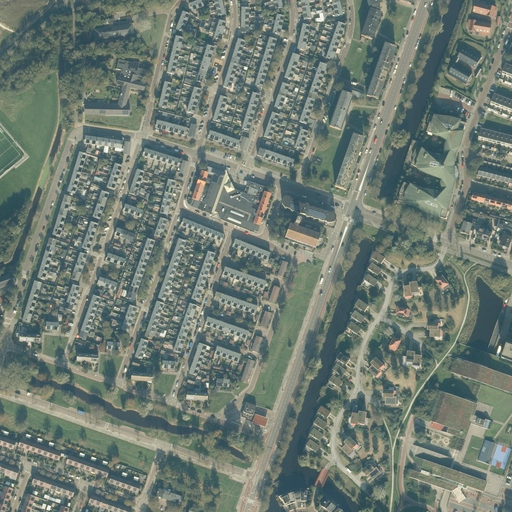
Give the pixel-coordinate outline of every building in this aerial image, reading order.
[(198,9),(204,7),(201,0),(200,0),(195,2),(198,9)] [(367,18),(378,22),(381,14),(378,13),(379,10),(377,4),(380,3),(379,0),(367,0),(369,7),(371,6),(372,9),(372,10),(370,10),(367,18)] [(192,11),(198,9),(195,2),(189,4),(192,11)] [(480,14),(483,4),(479,3),(476,2),(473,12),(480,14)] [(487,16),(489,6),(483,4),(480,14),(487,16)] [(493,18),(494,14),(496,7),(489,6),(487,16),(493,18)] [(187,20),(190,14),(183,12),(181,18),(187,20)] [(304,20),(311,19),(310,15),(316,14),(316,12),(312,12),(310,12),(303,14),(304,20)] [(185,26),(187,20),(181,18),(178,23),(185,26)] [(372,40),(378,22),(367,18),(361,36),(372,40)] [(224,29),(226,22),(219,20),(217,26),(224,29)] [(476,32),(478,22),(471,20),(470,24),(469,31),(476,32)] [(343,31),(345,25),(338,22),(336,28),(343,31)] [(483,33),(485,23),(478,22),(476,32),(483,33)] [(183,32),(185,26),(178,23),(176,29),(183,32)] [(490,34),(491,24),(485,23),(483,33),(486,34),(490,34)] [(134,34),(133,32),(132,24),(95,30),(96,40),(134,34)] [(222,35),(224,29),(217,26),(215,32),(222,35)] [(343,31),(336,28),(335,30),(333,29),(332,33),(341,37),(343,31)] [(221,41),(222,35),(215,32),(214,38),(221,41)] [(341,37),(332,33),(330,37),(330,39),(332,40),(339,42),(341,37)] [(275,46),(276,40),(269,37),(268,44),(275,46)] [(243,47),(245,41),(238,39),(236,45),(243,47)] [(337,48),(339,42),(332,40),(330,46),(337,48)] [(273,52),(275,46),(268,44),(266,50),(273,52)] [(389,65),(395,48),(385,44),(379,61),(389,65)] [(206,49),(193,45),(193,47),(200,49),(200,50),(203,51),(205,51),(212,54),(214,47),(207,45),(206,49)] [(241,53),(243,47),(236,45),(234,51),(241,53)] [(335,54),(337,48),(330,46),(329,50),(328,52),(335,54)] [(463,61),(469,52),(467,51),(462,49),(457,58),(459,59),(463,61)] [(271,58),(273,52),(266,50),(264,56),(271,58)] [(211,60),(212,54),(205,51),(204,57),(211,60)] [(239,59),(241,53),(234,51),(232,57),(239,59)] [(333,60),(335,54),(328,52),(326,58),(333,60)] [(469,65),(475,56),(469,52),(463,61),(469,65)] [(297,62),(300,56),(293,54),(291,60),(297,62)] [(269,64),(271,58),(264,56),(262,62),(269,64)] [(477,57),(476,56),(475,56),(469,65),(475,68),(481,59),(477,57)] [(209,66),(211,60),(204,57),(202,63),(209,66)] [(237,65),(239,59),(232,57),(230,63),(237,65)] [(130,61),(130,62),(118,60),(116,69),(122,71),(121,74),(120,75),(119,78),(118,77),(117,84),(123,86),(118,106),(85,105),(85,114),(106,115),(129,115),(130,106),(126,106),(130,88),(144,91),(146,84),(137,82),(138,76),(145,78),(147,70),(138,68),(140,63),(130,61)] [(295,68),(297,62),(291,60),(288,66),(295,68)] [(383,82),(389,65),(379,61),(373,79),(383,82)] [(267,70),(269,64),(262,62),(260,68),(267,70)] [(207,72),(209,66),(202,63),(200,69),(207,72)] [(236,71),(237,65),(230,63),(229,69),(236,71)] [(325,71),(327,65),(320,63),(318,69),(325,71)] [(455,76),(460,67),(454,63),(449,73),(452,74),(455,76)] [(507,75),(510,66),(506,64),(502,74),(507,75)] [(293,74),(295,68),(288,66),(286,72),(293,74)] [(461,79),(466,70),(460,67),(455,76),(461,79)] [(266,76),(267,70),(260,68),(258,73),(266,76)] [(205,78),(207,72),(200,69),(198,75),(205,78)] [(234,77),(236,71),(229,69),(227,75),(234,77)] [(323,77),(325,71),(318,69),(316,75),(323,77)] [(467,83),(472,74),(466,70),(461,79),(464,81),(467,83)] [(291,80),(293,74),(286,72),(284,77),(291,80)] [(264,82),(266,76),(258,73),(257,80),(264,82)] [(203,83),(205,78),(198,75),(196,81),(203,83)] [(232,83),(234,77),(227,75),(225,81),(232,83)] [(321,83),(323,77),(316,75),(314,81),(321,83)] [(377,100),(383,82),(373,79),(366,96),(377,100)] [(262,88),(264,82),(257,80),(255,86),(257,86),(261,87),(262,88)] [(230,89),(232,83),(225,81),(223,87),(230,89)] [(319,89),(321,83),(314,81),(312,86),(319,89)] [(287,92),(289,86),(282,83),(280,89),(287,92)] [(317,95),(319,89),(312,86),(310,92),(317,95)] [(465,90),(440,86),(440,91),(456,93),(456,96),(464,97),(465,90)] [(199,96),(201,90),(194,88),(192,94),(199,96)] [(466,93),(477,98),(480,93),(469,88),(466,93)] [(285,98),(287,92),(280,89),(278,95),(285,98)] [(314,101),(317,95),(310,92),(307,98),(314,101)] [(347,94),(345,93),(341,92),(335,109),(346,113),(352,96),(350,95),(347,94)] [(260,95),(255,94),(253,93),(251,99),(258,101),(260,95)] [(198,102),(199,96),(192,94),(191,100),(198,102)] [(495,105),(499,96),(494,94),(491,104),(495,105)] [(283,103),(285,98),(278,95),(276,101),(283,103)] [(225,104),(227,98),(220,96),(218,102),(225,104)] [(499,107),(503,97),(499,96),(495,105),(499,107)] [(312,107),(314,101),(307,98),(305,104),(312,107)] [(256,107),(258,101),(251,99),(249,105),(256,107)] [(196,108),(198,102),(191,100),(189,106),(196,108)] [(281,109),(283,103),(276,101),(274,107),(281,109)] [(223,110),(225,104),(218,102),(216,108),(223,110)] [(310,112),(312,107),(305,104),(303,110),(310,112)] [(254,113),(256,107),(249,105),(247,111),(254,113)] [(194,114),(196,108),(189,106),(187,112),(194,114)] [(225,117),(225,115),(222,114),(223,110),(216,108),(215,114),(225,117)] [(340,130),(346,113),(335,109),(329,126),(340,130)] [(308,118),(310,112),(303,110),(301,116),(308,118)] [(252,119),(254,113),(247,111),(245,117),(252,119)] [(277,121),(279,115),(272,113),(270,119),(277,121)] [(158,121),(159,115),(158,114),(156,121),(157,121),(155,128),(161,129),(163,122),(158,121)] [(224,119),(225,117),(215,114),(213,120),(220,122),(221,118),(224,119)] [(464,131),(466,123),(450,118),(437,117),(430,115),(427,122),(430,123),(427,132),(440,137),(447,140),(449,140),(446,145),(446,152),(445,157),(432,155),(417,147),(413,156),(414,157),(412,164),(426,173),(440,178),(444,179),(442,184),(443,189),(442,194),(424,190),(411,186),(405,183),(400,191),(399,201),(406,202),(414,205),(426,213),(446,219),(449,212),(447,211),(447,210),(452,196),(455,181),(456,180),(458,172),(457,171),(454,171),(454,166),(456,153),(459,146),(464,132),(463,132),(463,131),(464,131)] [(306,124),(308,118),(301,116),(299,122),(306,124)] [(251,125),(252,119),(245,117),(244,123),(251,125)] [(275,127),(277,121),(270,119),(268,125),(275,127)] [(173,132),(175,125),(176,122),(174,122),(173,125),(169,124),(167,131),(173,132)] [(249,131),(251,125),(244,123),(242,129),(249,131)] [(194,136),(195,132),(197,126),(191,124),(188,124),(187,129),(186,132),(189,133),(189,135),(194,136)] [(273,133),(275,127),(268,125),(266,130),(273,133)] [(306,138),(308,132),(301,129),(299,135),(306,138)] [(271,139),(273,133),(266,130),(264,136),(271,139)] [(213,140),(216,133),(210,131),(207,138),(213,140)] [(219,142),(222,135),(216,133),(213,140),(219,142)] [(225,144),(228,137),(222,135),(219,142),(225,144)] [(306,138),(299,135),(297,141),(304,144),(306,138)] [(358,156),(364,138),(353,135),(347,152),(358,156)] [(231,146),(233,139),(228,137),(225,144),(231,146)] [(246,150),(249,139),(241,137),(239,141),(239,142),(238,145),(241,146),(240,148),(246,150)] [(239,142),(239,141),(233,139),(231,146),(237,148),(238,145),(239,142)] [(304,144),(297,141),(295,147),(302,150),(304,144)] [(129,155),(131,144),(125,143),(125,146),(122,146),(121,149),(124,149),(123,154),(129,155)] [(263,157),(266,150),(266,148),(260,146),(257,155),(263,157)] [(148,158),(151,151),(145,149),(142,156),(148,158)] [(269,159),(271,153),(266,150),(263,157),(269,159)] [(154,160),(157,153),(151,151),(148,158),(154,160)] [(275,161),(277,155),(278,152),(276,151),(275,154),(271,153),(269,159),(275,161)] [(85,161),(87,154),(80,152),(78,159),(85,161)] [(352,173),(358,156),(347,152),(341,169),(352,173)] [(160,162),(163,154),(157,153),(154,160),(160,162)] [(166,163),(169,156),(163,154),(160,162),(166,163)] [(281,164),(283,157),(277,155),(275,161),(281,164)] [(172,165),(175,158),(169,156),(166,163),(172,165)] [(287,166),(289,159),(283,157),(281,164),(287,166)] [(178,167),(179,164),(181,160),(175,158),(172,165),(178,167)] [(83,168),(85,161),(78,159),(76,166),(83,168)] [(293,168),(295,161),(289,159),(287,166),(293,168)] [(185,174),(188,164),(183,162),(182,165),(179,164),(178,167),(176,172),(185,174)] [(120,172),(122,166),(115,164),(113,170),(120,172)] [(81,174),(83,168),(76,166),(74,172),(81,174)] [(221,185),(223,180),(225,173),(208,168),(206,172),(206,173),(208,173),(214,175),(212,180),(212,182),(221,185)] [(346,190),(352,173),(341,169),(335,186),(346,190)] [(118,178),(120,172),(113,170),(111,176),(118,178)] [(135,176),(142,178),(144,172),(137,170),(135,176)] [(212,182),(212,180),(208,178),(207,177),(208,173),(206,173),(206,172),(202,171),(199,177),(212,182)] [(79,181),(81,174),(74,172),(72,179),(79,181)] [(116,184),(118,178),(111,176),(109,182),(116,184)] [(140,184),(142,178),(135,176),(133,182),(140,184)] [(211,184),(212,182),(199,177),(197,184),(200,185),(200,187),(203,188),(204,185),(205,182),(206,182),(211,184)] [(77,187),(79,181),(72,179),(70,185),(77,187)] [(175,181),(172,181),(168,180),(167,186),(174,188),(175,181)] [(235,190),(231,182),(225,180),(223,180),(221,185),(212,182),(211,184),(210,187),(206,196),(205,196),(204,198),(206,198),(205,199),(204,199),(203,202),(204,202),(204,203),(208,205),(205,211),(211,214),(212,211),(215,212),(218,213),(218,214),(221,220),(253,233),(254,231),(258,232),(260,225),(262,219),(254,216),(249,215),(251,210),(252,208),(253,203),(254,202),(255,197),(247,194),(244,193),(235,190)] [(114,190),(116,184),(109,182),(107,188),(114,190)] [(144,192),(145,190),(141,189),(142,185),(140,184),(133,182),(131,187),(144,192)] [(266,188),(248,182),(246,187),(258,191),(263,192),(263,191),(265,192),(266,188)] [(160,185),(154,183),(152,190),(156,191),(157,186),(164,188),(164,189),(166,189),(165,193),(172,195),(174,188),(167,186),(164,186),(160,185)] [(75,194),(77,187),(70,185),(68,192),(75,194)] [(206,196),(210,187),(204,185),(203,188),(200,187),(196,186),(194,192),(205,196),(206,196)] [(144,194),(144,192),(131,187),(129,193),(136,196),(137,192),(139,193),(144,194)] [(256,196),(258,191),(246,187),(244,193),(247,194),(255,197),(256,196)] [(106,200),(109,193),(102,191),(100,198),(106,200)] [(263,192),(264,193),(262,198),(269,200),(271,194),(265,192),(263,191),(263,192)] [(205,196),(194,192),(192,199),(195,200),(198,201),(200,197),(201,197),(204,198),(205,196)] [(170,202),(172,195),(165,193),(163,200),(170,202)] [(480,194),(478,194),(474,193),(473,196),(469,195),(468,201),(470,201),(472,201),(472,200),(478,201),(480,194)] [(72,197),(66,196),(65,195),(63,202),(70,204),(72,197)] [(266,207),(269,200),(262,198),(256,196),(255,197),(254,202),(266,207)] [(289,198),(288,197),(287,197),(286,197),(285,198),(284,198),(283,199),(283,200),(282,200),(282,201),(282,202),(282,203),(282,204),(282,205),(283,206),(284,207),(285,206),(287,208),(291,210),(292,209),(293,211),(297,213),(298,212),(300,214),(302,214),(306,216),(309,216),(309,217),(312,218),(313,218),(315,218),(316,219),(320,220),(322,220),(322,221),(327,222),(329,222),(329,223),(330,223),(332,223),(333,222),(334,221),(335,220),(335,218),(335,217),(335,215),(334,214),(333,213),(331,212),(331,213),(332,213),(331,214),(329,213),(330,212),(328,211),(327,211),(327,212),(322,211),(323,210),(321,209),(320,210),(315,209),(316,208),(314,207),(313,208),(308,207),(308,205),(305,204),(305,206),(303,205),(304,204),(302,203),(301,204),(299,203),(300,202),(298,201),(297,202),(293,201),(293,199),(291,198),(291,200),(288,199),(289,198)] [(104,207),(106,200),(100,198),(97,204),(104,207)] [(169,209),(170,202),(163,200),(161,207),(169,209)] [(198,201),(195,200),(194,202),(192,206),(205,211),(208,205),(204,203),(198,201)] [(68,211),(70,204),(63,202),(61,208),(68,211)] [(264,213),(266,207),(254,202),(253,203),(259,206),(258,210),(264,213)] [(102,213),(104,207),(97,204),(95,211),(102,213)] [(129,213),(131,206),(125,204),(123,211),(129,213)] [(135,216),(137,209),(131,206),(129,213),(135,216)] [(66,217),(68,211),(61,208),(58,215),(66,217)] [(264,213),(258,210),(252,208),(251,210),(249,215),(254,216),(262,219),(264,213)] [(141,218),(143,211),(137,209),(135,216),(141,218)] [(100,220),(102,213),(95,211),(93,217),(100,220)] [(64,224),(66,217),(58,215),(56,222),(64,224)] [(475,229),(478,221),(465,216),(463,221),(464,222),(462,228),(461,228),(460,231),(461,231),(461,232),(464,233),(464,234),(465,234),(469,235),(471,228),(475,229)] [(165,226),(167,220),(160,218),(158,224),(165,226)] [(300,220),(296,219),(292,218),(290,223),(294,224),(293,225),(290,224),(285,237),(286,238),(286,237),(287,238),(287,240),(284,239),(283,243),(289,245),(290,241),(306,247),(312,249),(313,247),(315,248),(320,234),(318,234),(318,231),(299,224),(300,220)] [(189,221),(186,220),(183,219),(180,226),(186,228),(189,221)] [(195,223),(191,222),(189,221),(186,228),(192,230),(195,223)] [(511,223),(508,222),(504,221),(502,229),(511,232),(511,223)] [(62,230),(64,224),(56,222),(54,228),(62,230)] [(96,231),(98,224),(91,222),(89,229),(96,231)] [(201,226),(197,224),(195,223),(192,230),(198,233),(201,226)] [(163,232),(165,226),(158,224),(156,230),(163,232)] [(203,237),(204,235),(207,228),(201,226),(198,233),(197,235),(203,237)] [(483,240),(486,230),(487,228),(480,226),(476,237),(483,240)] [(60,237),(62,230),(54,228),(52,235),(60,237)] [(123,230),(118,229),(117,228),(114,235),(120,237),(123,230)] [(212,230),(208,229),(207,228),(204,235),(210,237),(212,230)] [(493,230),(490,229),(487,228),(486,230),(483,240),(489,242),(493,230)] [(93,238),(96,231),(89,229),(86,235),(93,238)] [(126,239),(129,232),(123,230),(120,237),(126,239)] [(161,238),(163,232),(156,230),(154,236),(161,238)] [(215,239),(218,233),(212,230),(210,237),(208,240),(211,241),(212,238),(215,239)] [(134,236),(135,235),(129,232),(126,239),(132,242),(133,240),(134,240),(135,237),(134,236)] [(221,242),(224,235),(218,233),(215,239),(221,242)] [(91,244),(93,238),(86,235),(84,242),(91,244)] [(508,249),(511,238),(511,237),(504,235),(502,239),(502,241),(502,242),(501,246),(504,247),(505,248),(505,247),(508,249)] [(61,249),(61,247),(55,245),(56,240),(49,238),(47,245),(57,248),(61,249)] [(155,241),(154,241),(148,239),(146,245),(153,247),(155,241)] [(184,247),(186,241),(179,239),(177,245),(184,247)] [(238,249),(241,242),(235,239),(232,247),(238,249)] [(89,251),(91,244),(84,242),(82,248),(89,251)] [(244,252),(247,244),(241,242),(238,249),(244,252)] [(250,254),(253,246),(247,244),(244,252),(250,254)] [(55,254),(56,250),(57,248),(47,245),(45,251),(52,254),(55,254)] [(151,253),(153,247),(146,245),(144,251),(151,253)] [(182,253),(184,247),(177,245),(175,251),(182,253)] [(255,256),(258,249),(253,246),(250,254),(255,256)] [(213,260),(216,251),(209,249),(207,255),(204,254),(200,253),(200,255),(204,257),(206,257),(213,260)] [(261,258),(264,251),(258,249),(255,256),(261,258)] [(51,260),(52,254),(45,251),(43,258),(51,260)] [(148,259),(151,253),(144,251),(141,257),(148,259)] [(179,259),(182,253),(175,251),(173,257),(179,259)] [(267,261),(270,253),(264,251),(261,258),(267,261)] [(376,267),(376,266),(378,263),(382,266),(383,265),(386,260),(385,259),(376,252),(369,262),(372,264),(376,267)] [(85,262),(87,255),(80,253),(78,259),(85,262)] [(111,263),(114,256),(108,254),(106,260),(111,263)] [(117,265),(120,258),(114,256),(111,263),(117,265)] [(146,265),(148,259),(141,257),(139,263),(146,265)] [(177,265),(179,259),(173,257),(170,263),(177,265)] [(211,266),(213,260),(206,257),(204,263),(211,266)] [(49,267),(51,260),(43,258),(42,265),(49,267)] [(123,267),(126,260),(120,258),(117,265),(123,267)] [(83,268),(85,262),(78,259),(76,266),(83,268)] [(286,271),(289,264),(282,261),(280,269),(286,271)] [(146,265),(139,263),(137,262),(135,267),(137,268),(144,271),(146,265)] [(183,274),(184,271),(176,269),(177,265),(170,263),(168,269),(175,271),(178,272),(182,273),(183,274)] [(209,272),(211,266),(204,263),(202,269),(209,272)] [(376,266),(376,267),(372,264),(366,274),(368,275),(372,278),(372,277),(375,273),(378,275),(381,271),(382,270),(376,266)] [(48,270),(49,267),(42,265),(40,271),(47,273),(49,274),(53,275),(53,273),(49,272),(50,271),(48,270)] [(80,275),(83,268),(76,266),(73,272),(80,275)] [(228,277),(231,269),(225,267),(222,275),(228,277)] [(142,277),(144,271),(137,268),(135,274),(142,277)] [(173,277),(175,271),(168,269),(166,274),(173,277)] [(207,278),(209,272),(202,269),(200,275),(207,278)] [(234,279),(237,272),(231,269),(228,277),(234,279)] [(284,278),(286,271),(280,269),(277,276),(284,278)] [(45,280),(47,273),(40,271),(38,278),(45,280)] [(0,288),(12,284),(9,275),(8,272),(0,274),(0,288)] [(78,281),(80,275),(73,272),(71,279),(78,281)] [(240,281),(243,274),(237,272),(234,279),(240,281)] [(140,283),(142,277),(135,274),(133,280),(140,283)] [(171,283),(173,277),(166,274),(164,280),(171,283)] [(249,276),(243,274),(240,281),(246,283),(249,276)] [(205,283),(207,278),(200,275),(198,281),(205,283)] [(372,277),(372,278),(368,275),(362,285),(364,286),(368,289),(370,287),(371,284),(374,286),(378,282),(378,281),(372,277)] [(255,278),(254,278),(249,276),(246,283),(252,285),(255,278)] [(106,279),(100,277),(97,284),(103,286),(106,279)] [(437,281),(442,288),(443,288),(444,290),(447,288),(449,286),(449,287),(449,286),(443,277),(440,278),(437,281)] [(260,280),(255,278),(252,285),(258,287),(260,280)] [(109,288),(112,282),(106,279),(103,286),(109,288)] [(138,289),(140,283),(133,280),(131,286),(138,289)] [(173,283),(171,283),(164,280),(162,286),(169,289),(170,285),(173,286),(181,288),(182,286),(177,285),(173,283)] [(264,289),(266,282),(260,280),(258,287),(264,289)] [(42,283),(37,282),(34,281),(32,288),(39,290),(42,283)] [(203,289),(205,283),(198,281),(196,287),(203,289)] [(118,284),(117,284),(112,282),(109,288),(115,291),(118,284)] [(410,284),(411,287),(412,292),(412,295),(413,295),(419,294),(419,295),(419,294),(418,287),(417,283),(410,284)] [(80,287),(76,286),(71,284),(73,285),(71,291),(78,293),(80,287)] [(138,289),(131,286),(129,285),(127,291),(129,292),(136,294),(138,289)] [(167,294),(169,289),(162,286),(160,292),(167,294)] [(278,296),(280,289),(274,286),(271,294),(278,296)] [(200,295),(203,289),(196,287),(194,293),(200,295)] [(412,295),(412,292),(411,287),(408,287),(404,287),(406,297),(406,299),(410,298),(412,298),(413,298),(413,295),(412,295)] [(38,297),(39,290),(32,288),(30,294),(38,297)] [(76,299),(78,293),(71,291),(69,297),(76,299)] [(133,303),(134,300),(136,294),(129,292),(127,298),(129,299),(128,301),(133,303)] [(165,301),(167,294),(160,292),(158,298),(165,301)] [(220,302),(222,294),(216,292),(213,300),(220,302)] [(198,301),(200,295),(194,293),(191,299),(198,301)] [(36,303),(38,297),(30,294),(28,301),(36,303)] [(225,304),(228,297),(222,294),(220,302),(225,304)] [(275,303),(278,296),(271,294),(269,301),(275,303)] [(98,304),(100,298),(93,295),(91,301),(98,304)] [(175,306),(178,298),(169,295),(169,297),(175,299),(173,305),(175,306)] [(73,305),(76,299),(69,297),(66,303),(73,305)] [(228,297),(225,304),(231,306),(234,299),(228,297)] [(237,308),(240,301),(234,299),(231,306),(237,308)] [(64,302),(60,301),(58,300),(58,302),(64,304),(62,308),(64,309),(71,311),(73,305),(66,303),(64,302)] [(365,312),(369,307),(359,300),(353,310),(355,312),(359,314),(362,310),(365,312)] [(33,310),(36,303),(28,301),(26,308),(33,310)] [(96,310),(98,304),(91,301),(89,307),(96,310)] [(162,310),(164,304),(157,301),(155,307),(162,310)] [(243,310),(246,303),(240,301),(237,308),(243,310)] [(249,312),(252,305),(246,303),(243,310),(249,312)] [(195,312),(197,306),(190,304),(188,310),(195,312)] [(135,314),(137,308),(130,305),(128,311),(135,314)] [(255,314),(258,307),(252,305),(249,312),(255,314)] [(94,316),(96,310),(89,307),(87,313),(94,316)] [(160,316),(162,310),(155,307),(153,313),(160,316)] [(32,316),(33,310),(26,308),(24,314),(32,316)] [(410,310),(398,308),(398,309),(397,314),(406,316),(408,317),(409,312),(409,310),(410,310)] [(195,312),(188,310),(185,309),(185,311),(184,311),(183,315),(186,316),(193,318),(195,312)] [(133,320),(135,314),(128,311),(126,317),(133,320)] [(269,321),(271,314),(265,311),(263,319),(269,321)] [(359,314),(355,312),(349,322),(352,323),(356,326),(356,325),(359,321),(361,323),(365,318),(359,314)] [(92,322),(94,316),(87,313),(85,319),(92,322)] [(158,322),(160,316),(153,313),(151,319),(158,322)] [(34,317),(32,316),(24,314),(22,321),(29,323),(31,318),(33,319),(34,317)] [(191,324),(193,318),(186,316),(184,321),(191,324)] [(130,326),(133,320),(126,317),(124,323),(130,326)] [(211,327),(213,319),(207,317),(205,325),(211,327)] [(90,327),(92,322),(85,319),(83,325),(90,327)] [(156,327),(158,322),(151,319),(149,325),(156,327)] [(217,329),(219,322),(213,319),(211,327),(217,329)] [(266,328),(269,321),(263,319),(260,326),(266,328)] [(188,330),(191,324),(184,321),(182,327),(188,330)] [(222,331),(225,324),(219,322),(217,329),(222,331)] [(128,332),(130,326),(124,323),(121,329),(128,332)] [(356,325),(356,326),(352,323),(345,333),(352,337),(353,336),(353,335),(355,332),(358,334),(361,330),(361,329),(356,325)] [(228,335),(228,333),(231,326),(225,324),(222,331),(227,333),(226,334),(228,335)] [(88,333),(90,327),(83,325),(81,331),(88,333)] [(154,333),(156,327),(149,325),(147,331),(154,333)] [(234,335),(237,328),(231,326),(228,333),(234,335)] [(34,335),(34,327),(32,327),(32,331),(31,330),(31,334),(27,334),(26,342),(33,342),(34,335)] [(186,336),(188,330),(182,327),(179,333),(186,336)] [(240,337),(243,330),(237,328),(234,335),(240,337)] [(249,332),(243,330),(240,337),(246,339),(249,332)] [(86,339),(88,333),(81,331),(79,337),(86,339)] [(151,339),(154,333),(147,331),(144,337),(151,339)] [(184,341),(186,336),(179,333),(177,339),(184,341)] [(260,346),(263,338),(256,336),(254,343),(260,346)] [(398,340),(395,338),(394,338),(390,346),(389,348),(393,350),(395,351),(395,352),(395,351),(401,341),(398,340)] [(152,350),(153,347),(147,345),(148,341),(141,339),(139,345),(146,347),(152,350)] [(182,347),(184,341),(177,339),(175,345),(182,347)] [(506,347),(503,346),(504,343),(501,342),(498,341),(492,356),(491,359),(488,369),(484,367),(482,366),(477,365),(476,365),(475,364),(474,366),(460,361),(458,360),(457,359),(457,360),(452,372),(452,373),(455,374),(459,375),(462,376),(463,376),(470,379),(471,379),(482,383),(482,384),(479,392),(476,401),(475,403),(472,402),(470,401),(464,399),(444,392),(442,392),(436,408),(435,411),(432,421),(432,422),(434,422),(447,427),(449,427),(449,428),(451,428),(449,434),(454,435),(463,438),(458,451),(457,455),(455,459),(454,459),(453,459),(452,458),(451,458),(448,457),(447,457),(439,454),(421,448),(418,447),(418,446),(417,448),(417,450),(414,456),(413,460),(417,465),(420,470),(421,470),(422,470),(421,473),(420,473),(419,472),(414,471),(412,470),(410,477),(412,478),(422,481),(423,482),(432,484),(435,485),(436,485),(443,488),(443,489),(445,489),(449,491),(452,492),(453,493),(454,494),(456,498),(459,496),(463,494),(461,490),(461,489),(462,487),(467,489),(467,487),(496,497),(498,492),(503,477),(504,475),(505,470),(511,453),(511,451),(511,345),(507,344),(506,347)] [(205,352),(207,346),(199,343),(197,349),(205,352)] [(258,353),(260,346),(254,343),(251,351),(258,353)] [(144,353),(146,347),(139,345),(137,351),(144,353)] [(180,353),(182,347),(175,345),(173,351),(180,353)] [(220,356),(223,349),(217,347),(214,354),(220,356)] [(84,354),(85,350),(82,349),(81,354),(77,354),(77,361),(84,362),(84,354)] [(203,358),(205,352),(197,349),(195,355),(203,358)] [(226,358),(229,351),(223,349),(220,356),(226,358)] [(142,359),(144,353),(137,351),(135,357),(142,359)] [(232,360),(235,353),(229,351),(226,358),(232,360)] [(413,365),(415,356),(415,353),(408,352),(408,356),(407,357),(407,364),(411,364),(413,364),(413,365)] [(238,363),(241,355),(235,353),(232,360),(238,363)] [(350,360),(348,358),(341,353),(334,363),(337,365),(341,367),(344,363),(347,365),(350,360)] [(201,364),(203,358),(195,355),(193,361),(201,364)] [(421,357),(418,356),(417,356),(415,356),(413,365),(413,364),(413,367),(415,367),(420,368),(420,366),(421,357)] [(252,369),(255,362),(248,359),(246,366),(252,369)] [(380,362),(377,359),(372,364),(374,365),(375,366),(380,372),(380,371),(385,367),(380,362)] [(203,365),(201,364),(193,361),(191,367),(199,370),(200,366),(203,367),(203,365)] [(341,367),(337,365),(330,375),(333,376),(337,379),(337,378),(340,374),(343,376),(346,372),(346,371),(341,367)] [(380,372),(375,366),(374,365),(372,367),(369,370),(376,377),(378,378),(380,375),(381,375),(382,373),(382,374),(383,373),(380,371),(380,372)] [(250,376),(252,369),(246,366),(243,374),(250,376)] [(197,376),(199,370),(191,367),(189,373),(197,376)] [(247,383),(250,376),(243,374),(241,381),(247,383)] [(337,378),(337,379),(333,376),(327,386),(333,390),(335,388),(334,388),(336,385),(339,387),(342,383),(343,382),(337,378)] [(253,415),(256,406),(247,403),(246,403),(245,406),(243,412),(241,416),(247,418),(246,419),(252,421),(254,416),(253,415)] [(331,413),(324,408),(322,407),(315,417),(318,419),(318,418),(322,421),(325,416),(328,418),(331,413)] [(367,413),(364,413),(360,412),(359,415),(358,424),(364,425),(365,425),(366,418),(367,413)] [(357,415),(353,414),(352,417),(351,423),(351,425),(358,426),(358,427),(358,424),(359,415),(357,415)] [(258,416),(257,416),(254,424),(255,425),(258,426),(260,426),(264,428),(267,429),(270,420),(266,419),(263,418),(261,417),(258,416)] [(322,421),(318,418),(318,419),(311,428),(314,430),(318,432),(321,428),(324,430),(327,425),(327,424),(322,421)] [(62,419),(59,429),(154,457),(157,447),(62,419)] [(314,443),(317,440),(317,439),(320,441),(323,436),(324,436),(318,432),(314,430),(308,439),(310,441),(314,443)] [(8,447),(10,440),(4,438),(2,445),(8,447)] [(358,446),(359,446),(354,441),(353,441),(350,438),(346,442),(345,443),(346,444),(347,445),(348,445),(353,451),(354,450),(358,446)] [(24,448),(27,441),(21,439),(18,446),(24,448)] [(16,443),(16,442),(10,440),(8,447),(13,449),(15,445),(17,446),(18,443),(16,443)] [(30,450),(32,443),(27,441),(24,448),(30,450)] [(314,443),(310,441),(304,450),(310,455),(312,453),(313,450),(316,452),(320,447),(314,443)] [(36,452),(38,445),(32,443),(30,450),(36,452)] [(42,454),(44,447),(38,445),(36,452),(42,454)] [(347,445),(346,446),(343,449),(349,456),(351,457),(355,453),(356,453),(356,452),(354,450),(353,451),(348,445),(347,445)] [(47,456),(50,449),(44,447),(42,454),(47,456)] [(53,458),(56,451),(50,449),(47,456),(53,458)] [(61,454),(61,453),(56,451),(53,458),(59,460),(61,456),(64,457),(64,455),(61,454)] [(69,456),(66,455),(65,457),(68,458),(66,463),(72,465),(75,458),(69,456)] [(235,511),(245,478),(170,457),(167,466),(232,485),(224,511),(235,511)] [(78,467),(80,460),(75,458),(72,465),(78,467)] [(84,469),(86,462),(80,460),(78,467),(84,469)] [(89,471),(92,464),(86,462),(84,469),(89,471)] [(367,476),(369,474),(376,469),(376,468),(372,464),(372,463),(367,467),(363,470),(367,476)] [(95,473),(98,466),(92,464),(89,471),(95,473)] [(11,475),(13,468),(7,466),(5,473),(11,475)] [(101,475),(103,468),(98,466),(95,473),(101,475)] [(373,479),(381,474),(382,472),(380,469),(379,468),(378,467),(379,467),(378,467),(376,468),(376,469),(369,474),(371,477),(373,479)] [(17,477),(19,470),(13,468),(11,475),(17,477)] [(107,477),(109,470),(103,468),(101,475),(107,477)] [(111,476),(109,475),(108,478),(110,479),(109,483),(115,485),(117,478),(111,476)] [(38,485),(41,478),(35,476),(32,483),(38,485)] [(44,487),(46,480),(41,478),(38,485),(44,487)] [(120,487),(123,480),(117,478),(115,485),(120,487)] [(50,489),(52,482),(46,480),(44,487),(50,489)] [(126,489),(129,482),(123,480),(120,487),(126,489)] [(55,491),(58,484),(52,482),(50,489),(55,491)] [(132,491),(134,484),(129,482),(126,489),(132,491)] [(61,493),(64,486),(58,484),(55,491),(61,493)] [(138,493),(140,486),(134,484),(132,491),(138,493)] [(10,495),(12,489),(5,486),(4,492),(10,495)] [(67,495),(69,488),(64,486),(61,493),(67,495)] [(75,490),(69,488),(67,495),(73,497),(75,490)] [(162,498),(165,491),(159,489),(156,496),(162,498)] [(168,500),(170,493),(165,491),(162,498),(168,500)] [(8,501),(10,495),(4,492),(2,498),(8,501)] [(293,492),(286,495),(290,504),(295,502),(293,492)] [(174,502),(176,495),(170,493),(168,500),(174,502)] [(33,503),(35,497),(28,494),(26,500),(33,503)] [(286,495),(284,496),(283,494),(278,497),(282,501),(285,506),(290,504),(286,495)] [(182,500),(182,497),(176,495),(174,502),(180,504),(182,500)] [(95,505),(97,498),(91,496),(88,505),(90,506),(91,503),(95,505)] [(328,499),(329,499),(326,497),(324,502),(321,506),(326,510),(332,501),(328,499)] [(0,504),(6,506),(8,501),(2,498),(0,502),(0,504)] [(100,507),(103,500),(97,498),(95,505),(100,507)] [(32,506),(33,503),(26,500),(24,506),(31,508),(33,509),(34,507),(32,506)] [(106,509),(109,502),(103,500),(100,507),(100,509),(102,510),(103,508),(106,509)] [(328,511),(330,511),(337,505),(332,501),(326,510),(328,511)] [(112,511),(114,504),(109,502),(106,509),(112,511)]
